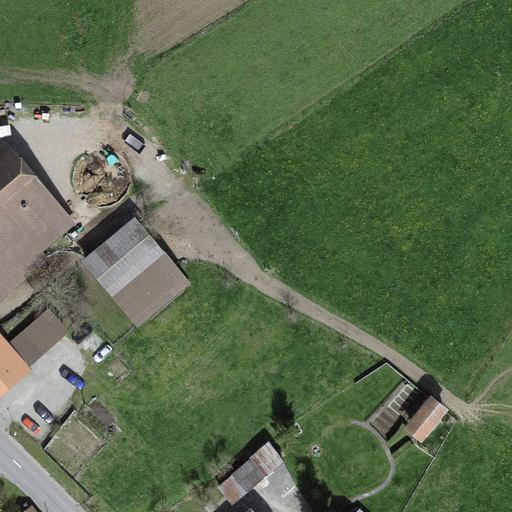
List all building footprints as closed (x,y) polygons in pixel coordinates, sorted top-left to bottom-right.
[(0,297),(44,259),(36,250),(67,224),(6,153),(0,158),(0,297)] [(133,324),(184,283),(134,221),(83,262),(133,324)] [(44,350),(65,332),(47,311),(26,330),(44,350)] [(0,385),(25,360),(0,334),(0,385)] [(433,401),(411,427),(416,431),(423,437),(445,411),(433,401)] [(269,443),(251,457),(252,460),(220,488),(233,504),(283,460),(269,443)]
